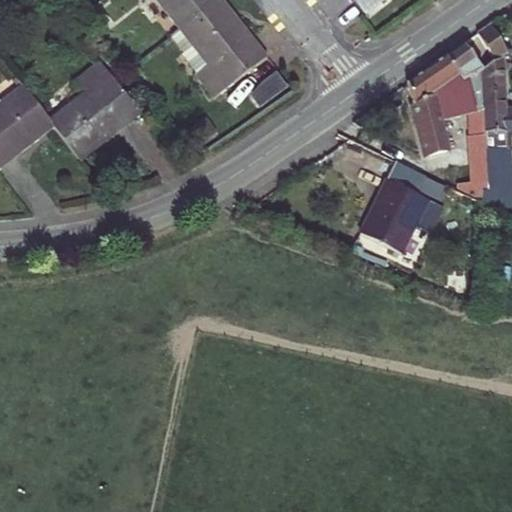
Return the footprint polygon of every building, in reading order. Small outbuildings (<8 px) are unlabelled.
[(154,6),(177,35),(218,4),(214,0),(134,0),(145,13),(154,6)] [(342,0),(352,12),(367,0),(342,0)] [(218,4),(177,35),(201,67),(188,77),(208,101),(261,58),(218,4)] [(494,28),(481,37),(499,64),(507,59),(511,56),(494,28)] [(164,45),(188,77),(201,67),(177,35),(164,45)] [(413,85),(419,111),(468,82),(471,88),(483,81),(487,78),(487,71),(484,73),(467,47),(413,85)] [(487,78),(488,136),(510,137),(507,59),(499,64),(487,71),(487,78)] [(76,102),(46,124),(52,131),(78,165),(140,119),(100,64),(69,88),(76,102)] [(277,77),(250,98),(260,112),(288,91),(277,77)] [(468,82),(419,111),(430,154),(452,149),(445,121),(474,113),(475,137),(485,136),(483,81),(471,88),(468,82)] [(0,170),(52,131),(46,124),(20,90),(0,104),(0,170)] [(475,137),(477,185),(489,184),(488,136),(485,136),(475,137)] [(428,175),(398,161),(384,191),(388,193),(376,219),(373,217),(366,233),(407,252),(432,196),(422,191),(428,175)] [(467,181),(462,190),(484,200),(489,199),(489,184),(477,185),(467,181)]
